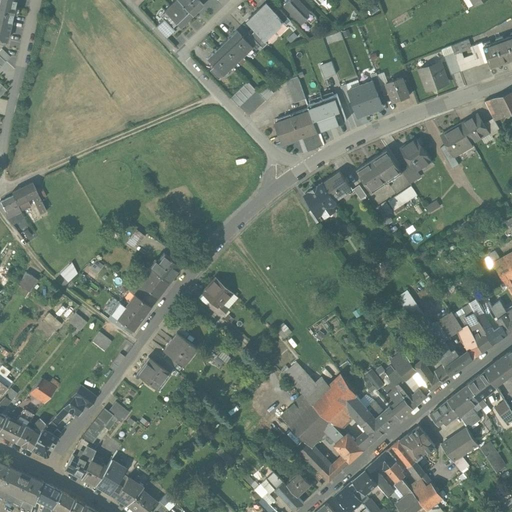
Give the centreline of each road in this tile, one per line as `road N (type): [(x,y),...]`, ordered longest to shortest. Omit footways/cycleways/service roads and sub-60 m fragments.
road 1 (residential): [(50,471),(204,256),(290,172)]
road 2 (residential): [(305,511),(441,391),(511,341)]
road 3 (residential): [(290,172),(511,81)]
road 4 (track): [(140,345),(62,289),(0,213)]
road 5 (track): [(47,167),(217,97)]
road 6 (residential): [(290,172),(178,56)]
road 7 (residential): [(3,153),(36,0)]
